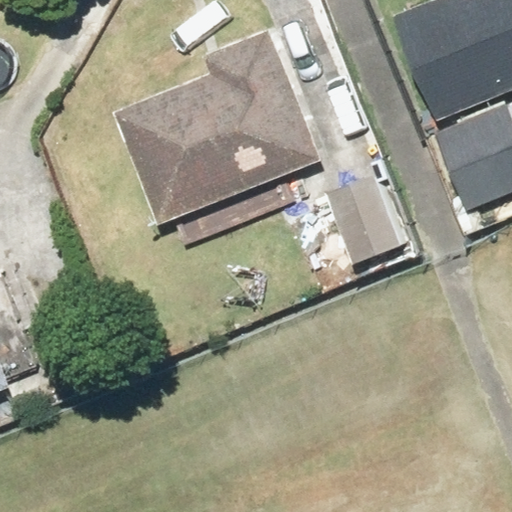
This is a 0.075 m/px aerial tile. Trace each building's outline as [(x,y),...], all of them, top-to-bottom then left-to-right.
[(453,119),(511,95),(511,0),(438,0),(410,12),(453,119)] [(231,71),(133,108),(177,223),(342,161),(291,26),(223,52),(231,71)] [(386,170),(333,190),(362,268),(415,248),(386,170)] [(291,231),(264,242),(288,300),(315,289),(291,231)] [(0,398),(30,387),(0,313),(0,398)]
